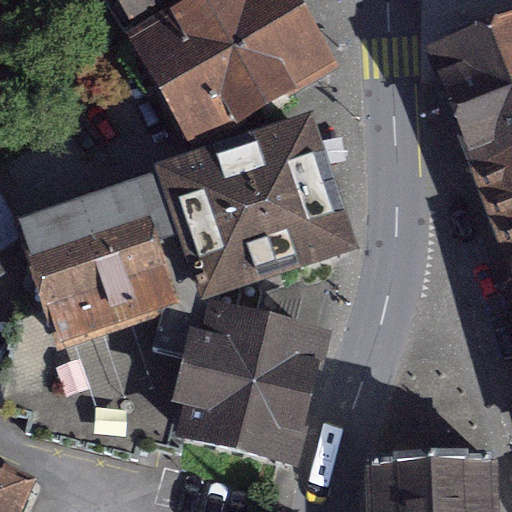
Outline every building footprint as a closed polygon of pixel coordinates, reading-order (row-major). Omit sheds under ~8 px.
[(131,0),(136,9),(151,0),(131,0)] [(298,0),(191,0),(138,31),(199,135),(332,58),(298,0)] [(511,26),(440,53),(480,159),(511,146),(511,26)] [(28,237),(64,342),(259,276),(347,246),(306,124),(22,220),(28,237)] [(511,146),(480,159),(511,256),(511,146)] [(141,441),(184,452),(188,436),(217,312),(248,319),(259,276),(64,342),(28,237),(0,405),(33,414),(28,432),(136,457),(141,441)] [(217,312),(188,436),(290,460),(319,336),(248,319),(217,312)] [(492,511),(490,450),(371,455),(373,511),(492,511)] [(0,511),(9,511),(23,480),(0,469),(0,511)]
